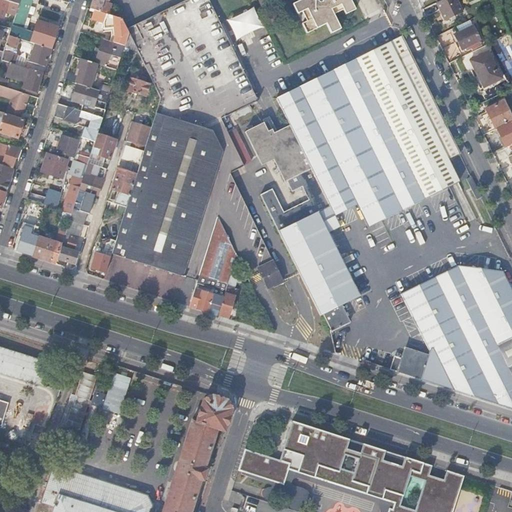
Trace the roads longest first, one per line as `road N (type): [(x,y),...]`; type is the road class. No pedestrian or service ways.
road 1 (primary): [(261,352),(0,269)]
road 2 (primary): [(251,385),(511,465)]
road 3 (primary): [(0,303),(251,385)]
road 4 (primary): [(511,435),(261,352)]
road 5 (residential): [(0,248),(79,0)]
road 6 (residential): [(404,0),(511,221)]
road 7 (residential): [(212,511),(251,385)]
